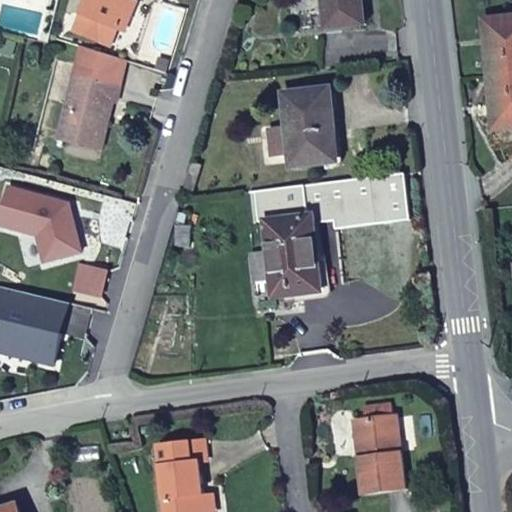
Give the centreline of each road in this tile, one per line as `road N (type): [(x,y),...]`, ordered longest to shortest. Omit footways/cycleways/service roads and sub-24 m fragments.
road 1 (residential): [(221,0),(114,373),(91,411)]
road 2 (secondary): [(466,353),(426,0)]
road 3 (unclassified): [(91,411),(284,381)]
road 4 (unclassified): [(284,381),(466,353)]
road 5 (residential): [(284,381),(303,511)]
